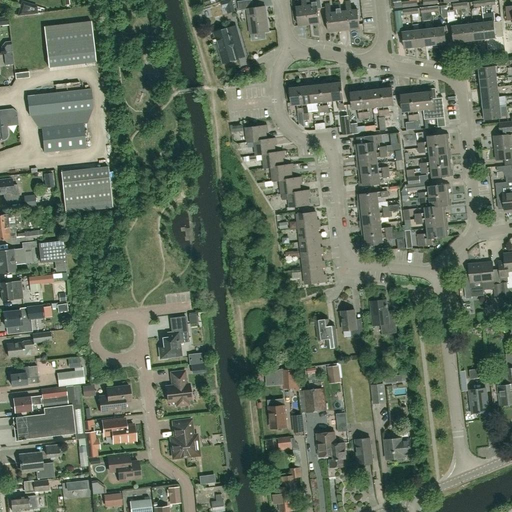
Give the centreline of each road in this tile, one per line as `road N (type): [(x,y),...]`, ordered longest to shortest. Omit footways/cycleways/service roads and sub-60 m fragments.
road 1 (residential): [(437,269),(349,260),(334,153),(293,131),(276,100),(274,81),(288,47)]
road 2 (residential): [(475,229),(460,90),(453,78),(379,60)]
road 3 (residential): [(466,476),(437,269)]
road 4 (residential): [(191,511),(188,486),(156,459),(144,357)]
